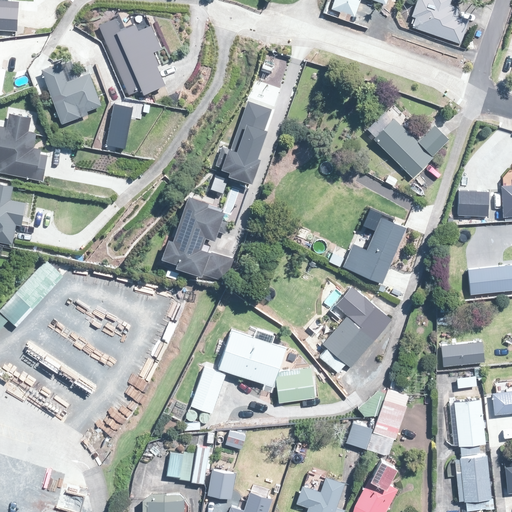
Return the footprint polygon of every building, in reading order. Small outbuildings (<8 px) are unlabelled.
[(22,0),(0,0),(0,30),(21,31),(22,0)] [(385,3),(386,0),(334,0),(332,7),(351,14),(355,15),(359,2),(360,0),(376,0),(384,3),(385,3)] [(450,0),(417,0),(416,4),(412,15),(416,16),(412,26),(460,43),(469,19),(457,16),(460,7),(458,7),(449,4),(450,0)] [(149,31),(146,24),(127,32),(121,19),(105,26),(135,93),(149,87),(151,93),(172,84),(158,52),(166,49),(157,27),(149,31)] [(106,105),(94,72),(83,76),(76,57),(46,68),(66,123),(92,113),(91,110),(106,105)] [(12,71),(0,68),(0,94),(7,96),(12,71)] [(234,175),(256,183),(274,131),(266,128),(272,110),(249,102),(232,150),(224,147),(218,164),(236,170),(234,175)] [(141,109),(121,105),(115,143),(134,147),(141,109)] [(391,119),(386,111),(384,109),(367,127),(375,135),(373,137),(413,176),(433,156),(432,155),(446,140),(439,133),(425,147),(408,131),(407,130),(410,130),(413,127),(412,123),(410,120),(406,120),(403,123),(403,126),(393,116),(391,119)] [(10,128),(0,125),(0,161),(6,163),(4,172),(48,181),(52,161),(54,151),(37,147),(39,134),(33,133),(36,119),(13,114),(10,128)] [(431,163),(416,178),(424,186),(439,171),(431,163)] [(0,239),(17,243),(21,223),(25,224),(29,204),(13,201),(16,187),(0,183),(0,239)] [(511,183),(504,184),(501,184),(503,215),(511,214),(511,183)] [(488,215),(489,192),(489,191),(459,189),(458,214),(488,215)] [(212,199),(196,193),(179,239),(174,237),(166,261),(223,281),(232,257),(205,248),(210,235),(220,239),(230,210),(211,203),(212,199)] [(406,226),(404,225),(394,221),(396,217),(378,209),(374,218),(379,220),(376,227),(371,237),(370,241),(368,244),(367,248),(364,247),(361,246),(352,242),(343,265),(382,282),(390,264),(398,245),(406,226)] [(46,258),(0,309),(17,324),(63,274),(46,258)] [(511,288),(511,263),(494,265),(485,266),(487,291),(488,290),(489,296),(501,295),(500,289),(511,288)] [(461,274),(451,283),(457,290),(467,281),(461,274)] [(392,319),(371,301),(364,295),(357,303),(339,323),(333,330),(325,339),(322,342),(327,346),(324,350),(320,355),(338,371),(346,362),(351,366),(392,319)] [(428,303),(419,302),(416,324),(426,325),(428,303)] [(319,333),(325,326),(317,319),(310,327),(317,334),(319,333)] [(276,386),(289,348),(235,330),(228,350),(222,367),(276,386)] [(447,346),(449,365),(487,361),(485,342),(447,346)] [(226,372),(217,369),(204,365),(191,404),(212,412),(226,372)] [(280,377),(283,401),(318,397),(315,373),(280,377)] [(458,386),(479,385),(479,376),(458,377),(458,383),(458,386)] [(392,380),(391,386),(400,389),(402,383),(392,380)] [(405,404),(409,395),(387,388),(386,391),(385,390),(379,388),(361,404),(357,411),(374,416),(375,414),(378,415),(373,430),(395,438),(406,405),(405,404)] [(511,390),(492,392),(493,411),(494,413),(499,413),(511,411),(511,390)] [(480,442),(486,441),(486,440),(481,397),(455,400),(457,424),(452,424),(454,444),(462,444),(462,452),(463,454),(481,452),(481,451),(481,447),(480,442)] [(365,447),(371,427),(352,421),(346,441),(347,442),(365,447)] [(205,471),(208,450),(209,447),(197,445),(196,455),(188,454),(186,462),(182,461),(179,477),(202,481),(203,481),(205,471)] [(491,497),(489,474),(486,453),(460,456),(460,457),(455,458),(458,484),(459,500),(466,499),(467,509),(486,506),(485,504),(488,503),(488,497),(491,497)] [(387,482),(396,466),(380,457),(370,476),(369,476),(355,502),(352,511),(384,511),(385,510),(398,487),(396,486),(387,482)] [(234,497),(237,478),(237,473),(217,470),(213,494),(234,497)] [(345,481),(343,480),(326,475),(325,476),(321,489),(304,484),(302,483),(296,501),(308,505),(306,511),(343,511),(345,508),(336,506),(345,481)] [(80,511),(81,511),(87,489),(62,484),(57,507),(80,511)] [(236,511),(274,511),(278,499),(255,492),(249,509),(239,506),(236,511)] [(504,505),(503,497),(495,498),(496,511),(508,511),(508,505),(504,505)] [(191,510),(191,499),(153,498),(152,511),(186,511),(187,510),(191,510)]
